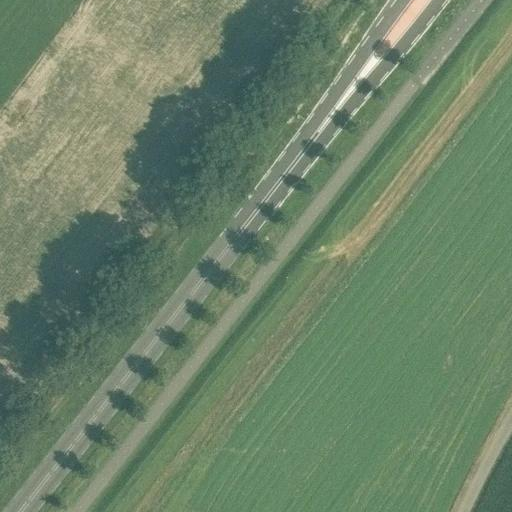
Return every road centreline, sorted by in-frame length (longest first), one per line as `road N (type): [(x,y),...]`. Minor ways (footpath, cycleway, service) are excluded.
road 1 (primary): [(19,511),(349,91)]
road 2 (primary): [(349,91),(387,62),(436,0)]
